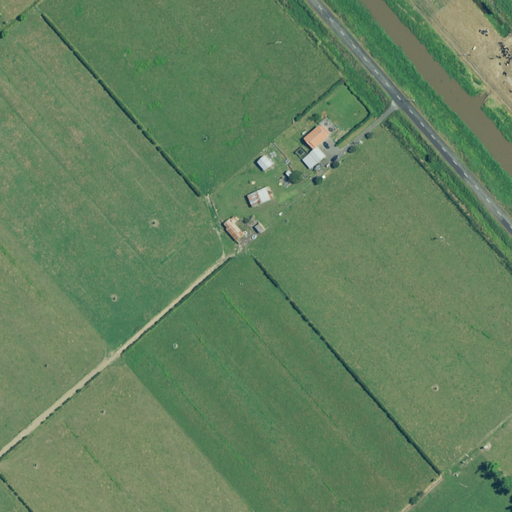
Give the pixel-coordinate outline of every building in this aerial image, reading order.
[(315,150),(318,147),(332,136),(331,135),(337,130),(327,118),(320,124),(321,126),(306,138),(315,150)] [(326,156),(318,147),(315,150),(303,160),(311,169),(326,156)] [(274,164),(267,155),(259,162),(267,171),(274,164)] [(296,177),(291,171),(287,173),(292,180),(296,177)] [(291,184),(284,176),(279,181),(286,189),(291,184)] [(275,199),(270,187),(249,196),(253,208),(275,199)] [(232,218),(224,224),(228,228),(227,229),(238,242),(245,235),(236,224),(240,220),(236,216),(233,219),(232,218)] [(265,230),(261,224),(257,227),(261,233),(265,230)]
